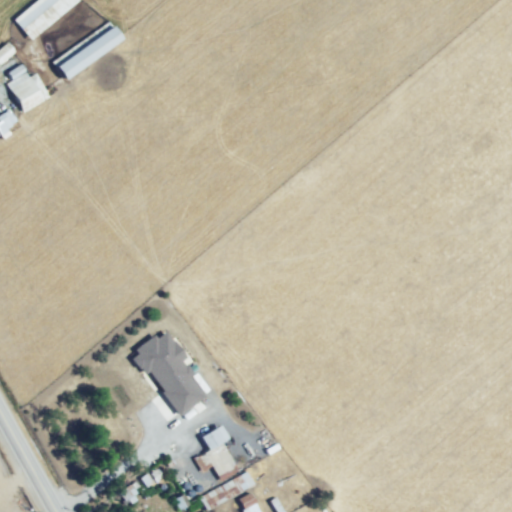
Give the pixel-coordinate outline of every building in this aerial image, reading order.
[(25,37),(10,18),(33,0),(67,0),(69,2),(25,37)] [(47,61),(102,23),(114,41),(59,78),(47,61)] [(0,45),(0,62),(12,53),(4,43),(0,45)] [(3,71),(7,79),(21,71),(17,64),(3,71)] [(2,81),(21,67),(40,95),(20,108),(2,81)] [(0,116),(8,127),(0,132),(0,116)] [(202,396),(177,361),(182,358),(162,330),(153,337),(152,335),(125,354),(140,376),(144,373),(174,415),(202,396)] [(217,429),(199,439),(205,449),(198,453),(215,481),(234,469),(218,442),(223,439),(217,429)] [(141,489),(151,483),(144,472),(134,479),(141,489)] [(197,496),(243,472),(250,486),(204,510),(197,496)] [(119,497),(132,487),(138,494),(126,504),(119,497)] [(246,492),(257,511),(238,511),(232,501),(246,492)]
